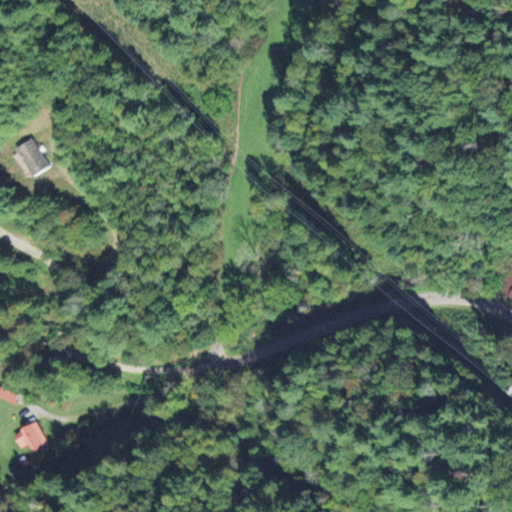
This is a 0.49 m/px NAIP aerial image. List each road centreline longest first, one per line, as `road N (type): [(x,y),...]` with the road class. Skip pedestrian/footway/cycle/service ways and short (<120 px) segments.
road 1 (residential): [(511,316),(462,296),(399,302),(357,308),(264,353),(212,363),(85,362),(58,340),(62,282),(0,233)]
road 2 (residential): [(166,368),(117,435),(0,496)]
